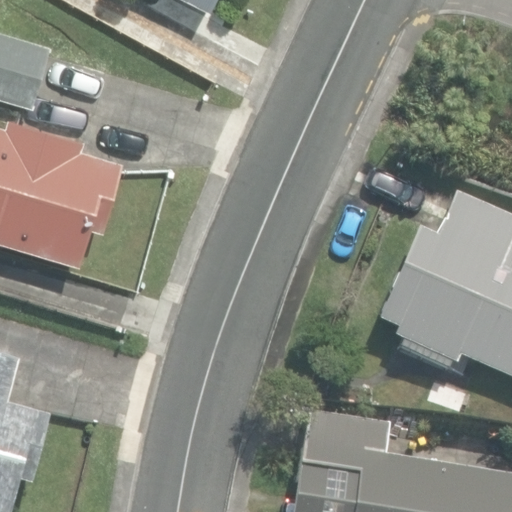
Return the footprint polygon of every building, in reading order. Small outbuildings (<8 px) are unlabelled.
[(185,0),(203,9),(207,0),(185,0)] [(0,98),(28,107),(46,46),(0,32),(0,98)] [(0,240),(74,262),(85,224),(98,228),(117,163),(76,151),(79,140),(3,118),(1,126),(0,125),(0,240)] [(456,359),(511,383),(511,218),(451,191),(431,239),(413,231),(373,323),(393,331),(390,339),(400,343),(398,349),(444,370),(447,363),(453,366),(456,359)] [(0,511),(7,511),(15,483),(25,486),(43,417),(1,406),(12,362),(0,358),(0,511)] [(511,511),(511,478),(379,459),(384,424),(304,412),(289,511),(511,511)]
